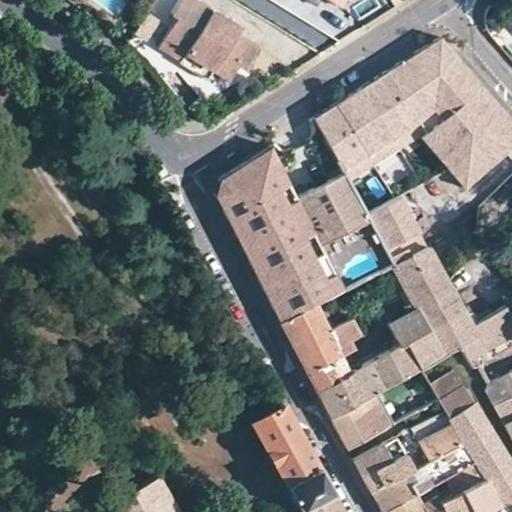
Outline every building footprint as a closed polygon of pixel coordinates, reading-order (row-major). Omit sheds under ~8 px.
[(174,16),(158,45),(206,75),(210,67),(226,77),(237,60),(243,64),(252,48),(231,34),(234,29),(185,0),(176,0),(169,12),(174,16)] [(417,134),(469,195),(511,159),(511,123),(443,44),(317,123),(339,172),(345,183),(417,134)] [(268,146),(251,157),(255,162),(271,153),(268,146)] [(223,216),(287,183),(271,153),(255,162),(251,157),(247,159),(216,179),(213,197),(223,216)] [(374,255),(382,251),(365,221),(345,183),(339,172),(316,184),(294,195),(305,218),(323,253),(342,289),(381,268),(374,255)] [(242,250),(305,218),(287,183),(223,216),(239,245),(242,250)] [(404,290),(439,270),(400,202),(365,221),(382,251),(389,264),(404,290)] [(260,285),(323,253),(305,218),(242,250),(245,257),(245,256),(260,285)] [(382,251),(374,255),(381,268),(389,264),(382,251)] [(323,253),(260,285),(276,316),(278,321),(314,302),(342,289),(323,253)] [(473,318),(467,321),(461,308),(447,286),(439,270),(404,290),(416,307),(443,358),(460,349),(467,358),(511,333),(511,326),(503,306),(479,318),(477,316),(473,318)] [(314,388),(349,368),(341,353),(327,327),(314,302),(278,321),(290,344),(314,388)] [(467,305),(461,308),(467,321),(473,318),(467,305)] [(349,368),(314,388),(317,395),(329,418),(374,394),(420,370),(443,358),(416,307),(385,323),(396,343),(349,368)] [(354,345),(350,337),(358,332),(350,315),(327,327),(341,353),(354,345)] [(481,384),(491,403),(511,393),(511,367),(485,382),(481,384)] [(469,460),(481,479),(500,511),(508,511),(511,510),(511,467),(502,452),(471,399),(454,371),(429,385),(435,396),(438,402),(441,407),(458,442),(469,460)] [(511,393),(491,403),(511,440),(511,393)] [(340,439),(344,446),(388,422),(374,394),(329,418),(335,429),(340,439)] [(341,511),(327,485),(280,399),(246,418),(297,509),(298,511),(341,511)] [(458,442),(441,407),(410,424),(425,460),(458,442)] [(357,470),(359,473),(401,450),(391,435),(351,457),(357,470)] [(413,493),(427,485),(469,460),(458,442),(425,460),(418,463),(411,467),(368,491),(377,507),(380,511),(413,493)] [(411,467),(401,450),(359,473),(360,476),(368,491),(411,467)] [(436,501),(459,489),(481,479),(469,460),(427,485),(436,501)] [(101,504),(105,511),(178,511),(156,473),(101,504)] [(459,489),(470,511),(500,511),(481,479),(459,489)] [(441,511),(470,511),(459,489),(436,501),(441,511)] [(380,511),(422,511),(413,493),(380,511)]
